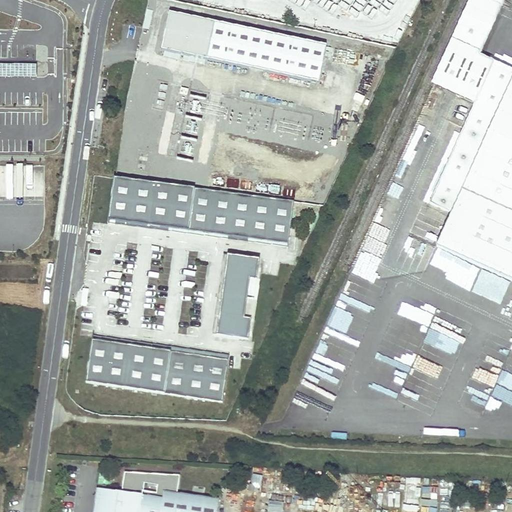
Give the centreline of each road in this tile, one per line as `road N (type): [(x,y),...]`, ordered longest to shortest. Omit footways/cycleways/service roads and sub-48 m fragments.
road 1 (unclassified): [(106,0),(29,511)]
road 2 (track): [(236,432),(67,419),(40,438)]
